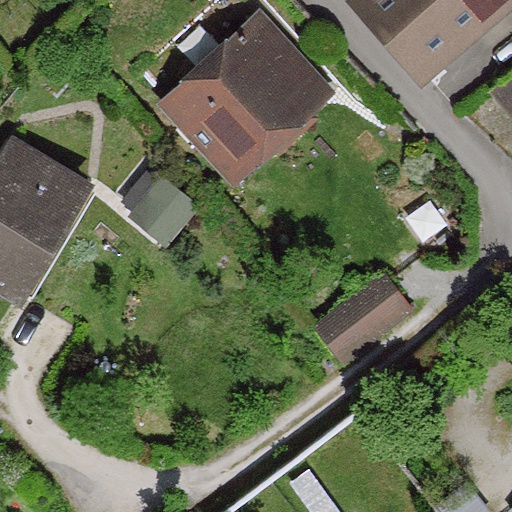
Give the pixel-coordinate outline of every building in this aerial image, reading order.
[(365,0),(427,72),(511,0),(365,0)] [(258,114),(307,65),(256,14),(168,100),(242,175),(281,139),(258,114)] [(258,114),(281,139),(330,90),(330,88),(307,65),(258,114)] [(511,72),(496,85),(511,105),(511,72)] [(85,182),(21,143),(0,175),(0,279),(21,292),(86,185),(85,182)] [(192,185),(167,168),(139,212),(162,228),(164,226),(192,185)] [(404,304),(377,269),(316,318),(344,353),(404,304)]
